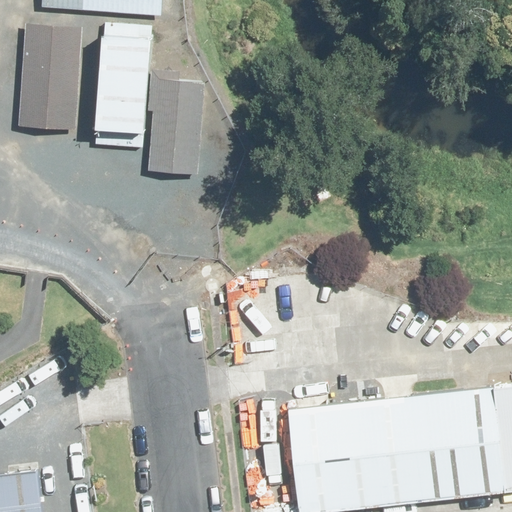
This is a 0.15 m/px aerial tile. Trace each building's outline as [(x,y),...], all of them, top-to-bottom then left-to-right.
[(73,21),(69,126),(122,128),(126,23),(73,21)] [(140,57),(136,162),(190,164),(194,59),(140,57)] [(366,291),(330,276),(315,310),(351,325),(366,291)] [(0,391),(0,413),(34,396),(24,374),(5,383),(9,391),(5,393),(3,390),(0,391)] [(511,391),(284,418),(294,511),(369,511),(511,495),(511,391)] [(60,468),(43,470),(49,509),(66,507),(60,468)] [(43,511),(40,475),(0,479),(0,511),(43,511)]
